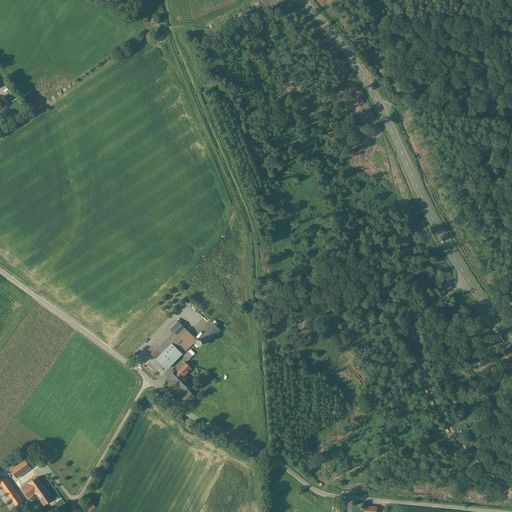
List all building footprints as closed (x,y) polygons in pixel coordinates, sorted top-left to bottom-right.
[(177,320),(147,350),(156,359),(171,343),(185,329),(177,320)] [(214,322),(209,328),(215,334),(221,328),(214,322)] [(171,343),(183,354),(197,340),(185,329),(171,343)] [(171,343),(156,359),(167,370),(183,354),(171,343)] [(185,362),(173,374),(182,383),(194,371),(185,362)] [(10,469),(17,478),(34,466),(28,456),(10,469)] [(14,489),(5,477),(0,480),(0,485),(15,507),(23,502),(14,489)] [(44,487),(37,477),(29,483),(23,487),(21,489),(22,489),(28,498),(35,492),(37,491),(44,487)] [(0,496),(10,511),(15,507),(0,485),(0,496)] [(44,487),(37,491),(35,492),(44,505),(51,500),(53,499),(46,490),(44,487)] [(90,501),(82,507),(86,511),(88,511),(95,507),(90,501)] [(343,511),(343,502),(335,502),(335,511),(343,511)]
